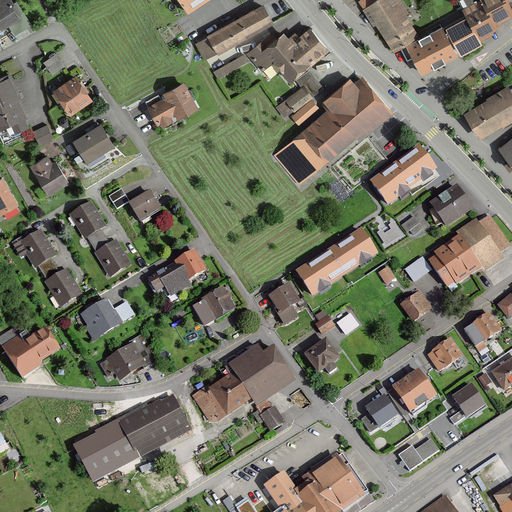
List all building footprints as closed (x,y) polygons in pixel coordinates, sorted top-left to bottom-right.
[(0,0),(0,29),(0,30),(18,18),(10,6),(13,5),(9,0),(0,0)] [(359,0),(358,1),(364,8),(374,0),(359,0)] [(395,50),(412,37),(391,3),(396,0),(375,0),(362,9),(372,25),(377,22),(395,50)] [(465,15),(467,19),(476,36),(495,26),(493,22),(511,13),(509,9),(511,7),(511,0),(480,0),(482,2),(463,12),(465,15)] [(205,58),(271,22),(262,7),(205,38),(205,39),(197,43),(205,58)] [(479,41),(476,36),(467,19),(447,30),(441,20),(428,28),(430,32),(445,59),(479,41)] [(273,60),(289,79),(325,48),(311,30),(299,40),(295,35),(287,41),(282,35),(275,41),(270,35),(254,49),(253,48),(248,53),(262,70),(273,60)] [(416,35),(412,37),(395,50),(393,51),(397,57),(400,55),(407,66),(410,64),(414,71),(421,72),(445,59),(430,32),(418,38),(416,35)] [(42,62),(47,69),(59,60),(55,54),(42,62)] [(63,66),(59,60),(47,69),(51,75),(63,66)] [(14,97),(17,95),(8,75),(0,78),(0,126),(2,126),(9,140),(29,131),(22,116),(23,116),(14,97)] [(55,91),(62,102),(81,89),(74,78),(55,91)] [(386,106),(366,82),(357,90),(348,79),(324,100),(325,101),(323,103),(323,106),(330,113),(305,134),(303,132),(276,155),(298,181),(323,158),(324,159),(386,106)] [(157,95),(144,102),(148,109),(149,108),(157,122),(175,112),(178,116),(194,107),(190,101),(192,100),(193,97),(189,91),(187,90),(185,91),(181,85),(172,90),(175,95),(169,99),(168,98),(161,102),(157,95)] [(286,102),(292,110),(310,96),(304,88),(286,102)] [(70,112),(89,99),(81,89),(62,102),(70,112)] [(478,136),(511,115),(511,94),(509,89),(466,115),(478,136)] [(316,107),(311,101),(292,117),(297,123),(316,107)] [(39,146),(53,139),(46,125),(32,132),(39,146)] [(102,153),(112,146),(100,125),(73,142),(84,159),(100,150),(102,153)] [(511,167),(511,146),(511,145),(500,153),(511,167)] [(423,147),(378,181),(391,200),(437,166),(423,147)] [(82,160),(79,155),(73,159),(76,164),(82,160)] [(67,182),(55,162),(48,166),(43,158),(30,166),(35,174),(36,173),(49,194),(67,182)] [(0,210),(15,202),(0,176),(0,210)] [(445,226),(470,209),(456,189),(446,196),(445,194),(438,200),(438,201),(431,206),(445,226)] [(128,202),(120,190),(108,197),(116,210),(128,202)] [(139,221),(158,209),(148,193),(129,205),(139,221)] [(99,229),(103,227),(89,205),(73,215),(79,224),(77,225),(85,238),(86,237),(91,246),(104,238),(99,229)] [(413,236),(422,229),(413,218),(401,227),(406,233),(409,231),(413,236)] [(478,265),(507,245),(489,220),(479,227),(474,221),(456,234),(461,240),(478,265)] [(359,232),(301,270),(313,289),(371,251),(359,232)] [(53,256),(39,233),(23,243),(29,252),(27,254),(35,267),(36,266),(41,275),(54,267),(49,258),(53,256)] [(109,246),(104,238),(91,246),(104,267),(106,266),(112,275),(128,265),(114,243),(109,246)] [(446,287),(478,265),(461,240),(429,263),(446,287)] [(187,282),(204,272),(192,252),(186,256),(184,253),(179,256),(181,259),(175,263),(147,280),(157,295),(165,290),(166,293),(173,289),(175,293),(189,285),(187,282)] [(405,272),(413,283),(430,271),(423,260),(405,272)] [(59,275),(54,267),(41,275),(55,296),(57,295),(63,305),(79,295),(64,272),(59,275)] [(384,282),(392,277),(386,269),(378,274),(384,282)] [(297,303),(287,287),(277,293),(275,290),(271,292),(273,295),(270,297),(278,310),(275,312),(283,325),(296,317),(292,310),(295,309),(293,305),(297,303)] [(203,326),(232,309),(221,290),(203,301),(203,302),(192,308),(203,326)] [(410,295),(412,297),(424,314),(431,309),(416,290),(410,295)] [(511,295),(498,306),(508,319),(511,315),(511,295)] [(414,321),(424,314),(412,297),(402,305),(414,321)] [(99,337),(119,324),(113,313),(111,313),(104,302),(82,315),(87,324),(92,326),(99,337)] [(174,320),(183,315),(180,310),(171,315),(174,320)] [(343,322),(348,328),(357,322),(353,315),(343,322)] [(499,331),(487,315),(471,326),(471,327),(464,332),(474,347),(482,342),(482,343),(499,331)] [(321,335),(333,327),(327,318),(315,326),(321,335)] [(2,349),(18,374),(56,349),(44,331),(28,342),(24,334),(12,342),(7,335),(0,339),(0,343),(3,348),(2,349)] [(142,366),(137,357),(149,350),(140,336),(128,343),(130,348),(109,360),(118,375),(127,370),(129,373),(142,366)] [(460,357),(449,341),(433,352),(433,353),(428,356),(438,372),(443,368),(444,369),(460,357)] [(336,359),(335,357),(325,342),(306,356),(318,372),(324,368),(326,370),(332,366),(330,363),(336,359)] [(263,356),(257,347),(220,372),(225,381),(211,391),(208,386),(192,397),(199,407),(205,403),(216,421),(226,414),(250,398),(249,398),(287,373),(289,376),(290,375),(273,350),(263,356)] [(511,360),(504,365),(500,367),(501,368),(492,374),(503,390),(510,386),(511,388),(511,387),(511,360)] [(424,372),(399,389),(416,414),(441,397),(424,372)] [(468,417),(484,405),(471,386),(455,398),(468,417)] [(396,415),(383,397),(365,410),(369,415),(361,420),(369,433),(396,415)] [(121,424),(135,451),(185,424),(171,400),(159,406),(158,404),(121,424)] [(271,431),(282,424),(272,409),(261,416),(271,431)] [(135,451),(121,424),(75,449),(90,475),(135,451)] [(409,472),(439,451),(430,439),(414,451),(411,446),(397,456),(409,472)] [(383,491),(352,447),(323,467),(310,477),(316,486),(298,498),(282,475),(256,493),(268,511),(337,511),(377,484),(382,492),(383,491)] [(511,511),(511,489),(509,491),(507,488),(493,497),(502,511),(511,511)] [(452,511),(443,498),(423,511),(452,511)]
